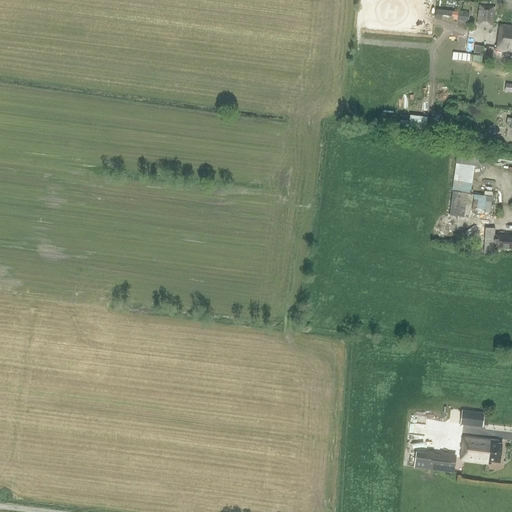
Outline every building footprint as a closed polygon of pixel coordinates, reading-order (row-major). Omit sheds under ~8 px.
[(477,24),(493,26),(495,7),(480,5),(477,24)] [(454,11),(453,16),(454,16),(454,20),(469,22),(470,12),(454,11)] [(511,26),(500,25),(496,50),(511,52),(511,26)] [(458,148),(456,162),(457,162),(475,165),(483,166),(485,152),(458,148)] [(457,162),(452,190),(471,193),(475,165),(457,162)] [(467,194),(467,193),(453,191),(450,215),(464,217),(464,216),(470,217),(471,206),(472,206),(473,195),(467,194)] [(491,213),(492,197),(474,195),(472,211),(491,213)] [(455,229),(472,230),(472,222),(455,222),(455,229)] [(485,228),(484,252),(494,253),(494,248),(511,249),(511,235),(495,235),(496,229),(485,228)] [(462,410),(460,425),(483,428),(485,413),(462,410)] [(498,443),(498,441),(463,437),(461,460),(488,463),(488,461),(500,462),(502,444),(498,443)] [(428,454),(425,469),(453,473),(455,458),(428,454)]
